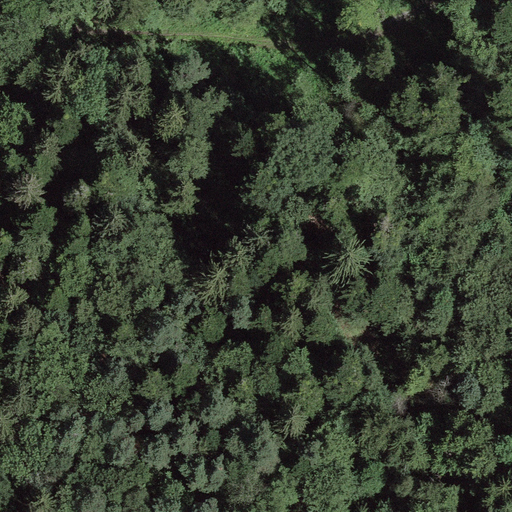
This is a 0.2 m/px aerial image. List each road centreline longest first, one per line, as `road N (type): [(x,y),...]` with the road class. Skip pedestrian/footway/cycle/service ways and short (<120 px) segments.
road 1 (track): [(312,49),(203,38),(0,42)]
road 2 (track): [(430,0),(312,49)]
road 3 (track): [(53,118),(142,205)]
